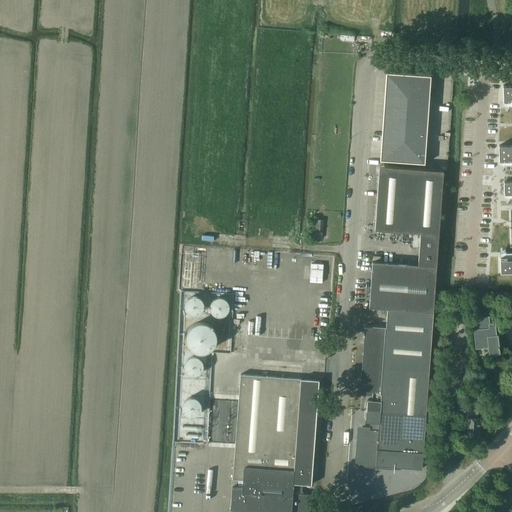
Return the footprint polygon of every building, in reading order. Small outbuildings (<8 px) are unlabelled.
[(409,74),(386,72),(385,84),(408,85),(409,74)] [(431,75),(409,74),(408,85),(430,87),(431,75)] [(408,85),(385,84),(384,95),(407,96),(408,85)] [(511,84),(503,85),(504,101),(510,101),(510,98),(511,97),(511,84)] [(430,87),(408,85),(407,96),(430,98),(430,87)] [(407,96),(384,95),(384,105),(406,107),(407,96)] [(430,98),(407,96),(406,107),(429,108),(430,98)] [(406,107),(384,105),(383,116),(406,118),(406,107)] [(429,108),(406,107),(406,118),(428,119),(429,108)] [(406,118),(383,116),(382,127),(405,129),(406,118)] [(428,119),(406,118),(405,129),(427,130),(428,119)] [(405,129),(382,127),(381,138),(404,140),(405,129)] [(427,130),(405,129),(404,140),(427,141),(427,130)] [(404,140),(381,138),(381,149),(403,150),(404,140)] [(427,141),(404,140),(403,150),(426,152),(427,141)] [(511,144),(499,145),(500,160),(511,159),(511,144)] [(403,150),(381,149),(380,160),(403,162),(403,150)] [(426,152),(403,150),(403,162),(425,164),(426,152)] [(375,230),(420,233),(439,234),(444,170),(380,166),(375,230)] [(501,256),(500,256),(501,272),(511,271),(511,180),(504,181),(504,194),(505,194),(511,193),(511,258),(507,259),(507,256),(501,256)] [(369,307),(388,309),(388,308),(433,312),(439,234),(420,233),(418,265),(373,262),(369,307)] [(310,282),(322,282),(324,264),(311,263),(310,282)] [(203,306),(203,304),(202,302),(200,299),(198,297),(197,297),(195,296),(192,296),(189,297),(188,298),(186,300),(184,303),(184,306),(184,310),(186,313),(189,315),(191,316),(193,316),(197,315),(200,313),(202,311),(203,310),(203,306)] [(228,308),(228,307),(228,304),(226,301),(223,299),(219,298),(218,298),(215,298),(214,299),(212,300),(210,303),(209,305),(209,307),(209,311),(211,314),(213,315),(215,316),(218,317),(220,317),(222,317),(225,315),(227,312),(228,310),(228,308)] [(360,438),(358,439),(361,447),(359,447),(358,463),(367,464),(368,466),(376,463),(376,465),(422,468),(424,443),(433,312),(388,308),(388,309),(386,326),(366,325),(368,325),(367,335),(366,335),(369,343),(367,344),(365,373),(363,374),(366,382),(364,382),(363,392),(372,392),(372,400),(367,400),(369,404),(369,410),(368,417),(366,422),(370,422),(370,429),(360,429),(360,438)] [(489,317),(474,318),(475,330),(474,330),(476,348),(489,347),(489,354),(500,353),(498,335),(496,335),(495,323),(489,323),(489,317)] [(215,338),(215,337),(215,335),(215,332),(213,329),(211,327),(209,324),(206,323),(204,322),(201,322),(199,322),(196,322),(193,323),(190,325),(187,327),(186,330),(185,333),(184,337),(184,340),(185,343),(186,346),(188,348),(191,350),(194,352),(197,353),(199,353),(202,353),(206,352),(209,350),(211,349),(213,346),(214,343),(215,341),(215,338)] [(204,368),(204,367),(204,364),(203,362),(202,361),(200,359),(198,357),(197,356),(192,356),(189,356),(187,357),(186,358),(184,360),(182,363),(181,365),(181,368),(181,369),(182,372),(183,374),(185,376),(187,377),(188,378),(192,379),(197,378),(200,376),(203,372),(204,370),(204,368)] [(233,479),(243,479),(242,487),(233,487),(231,509),(232,509),(232,507),(244,508),(244,510),(248,510),(248,508),(257,509),(258,511),(309,511),(311,494),(302,493),(303,484),(312,485),(319,380),(241,374),(233,479)] [(200,408),(200,407),(200,405),(199,404),(197,401),(195,399),(192,398),(190,398),(188,399),(185,400),(183,404),(182,405),(182,407),(182,410),(184,413),(187,415),(189,416),(190,416),(194,416),(197,414),(198,413),(199,411),(200,408)] [(468,418),(467,438),(471,438),(471,439),(476,440),(476,439),(480,439),(481,418),(478,418),(478,415),(479,415),(479,403),(459,402),(458,414),(468,415),(468,418)]
